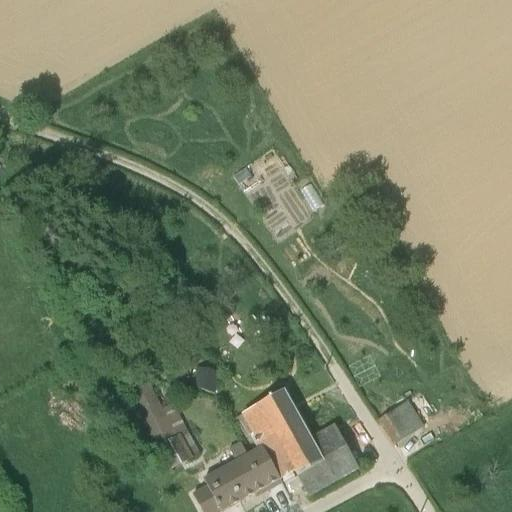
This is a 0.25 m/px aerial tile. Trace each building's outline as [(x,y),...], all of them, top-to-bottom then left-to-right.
[(304,371),(286,381),(291,391),(310,381),(304,371)] [(156,374),(153,387),(184,395),(187,383),(156,374)] [(196,377),(191,397),(215,404),(220,383),(196,377)] [(129,405),(123,409),(131,426),(134,424),(142,439),(145,437),(170,481),(200,463),(173,413),(163,418),(149,393),(128,404),(129,405)] [(275,446),(295,481),(309,505),(358,477),(335,435),(310,449),(284,401),(235,428),(245,446),(253,442),(260,454),(275,446)] [(392,421),(407,445),(423,434),(408,411),(392,421)] [(407,445),(392,421),(378,430),(386,442),(393,454),(407,445)] [(262,456),(280,489),(295,481),(275,446),(260,454),(262,456)] [(220,479),(239,511),(265,497),(267,500),(282,492),(280,489),(262,456),(247,464),(240,452),(228,459),(235,471),(220,479)] [(238,511),(239,511),(220,479),(203,488),(207,495),(192,503),(197,511),(238,511)]
